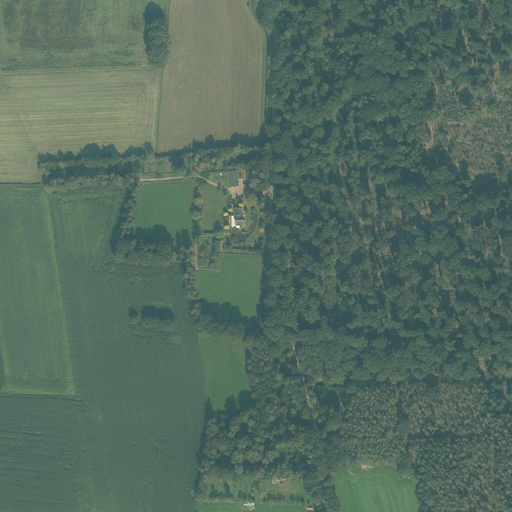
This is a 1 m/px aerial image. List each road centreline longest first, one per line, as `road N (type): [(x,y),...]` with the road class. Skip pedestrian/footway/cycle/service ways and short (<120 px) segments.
road 1 (unclassified): [(291,344),(268,315),(271,37),(257,0)]
road 2 (track): [(511,65),(419,72),(270,129)]
road 3 (track): [(332,511),(291,344)]
